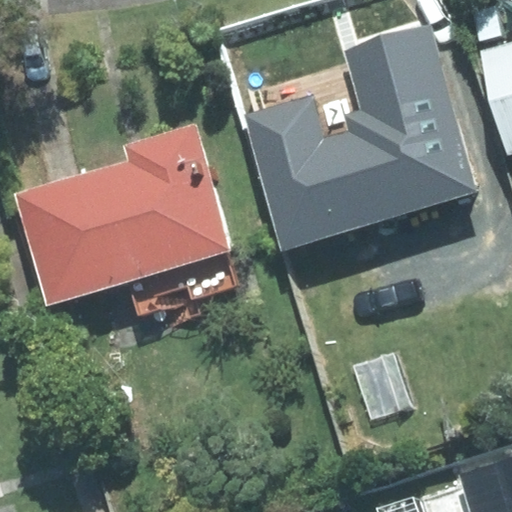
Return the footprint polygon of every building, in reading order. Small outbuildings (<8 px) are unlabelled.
[(313,97),(248,115),(286,247),(480,193),(432,24),(344,49),(362,110),(346,115),(351,132),(325,139),(313,97)] [(511,44),(485,52),(511,150),(511,44)] [(194,126),(127,146),(131,162),(18,196),(49,301),(128,277),(139,314),(166,306),(171,323),(201,314),(196,298),(236,286),(226,252),(231,250),(194,126)] [(393,354),(355,366),(373,420),(411,407),(393,354)] [(511,511),(511,457),(459,473),(470,511),(511,511)]
